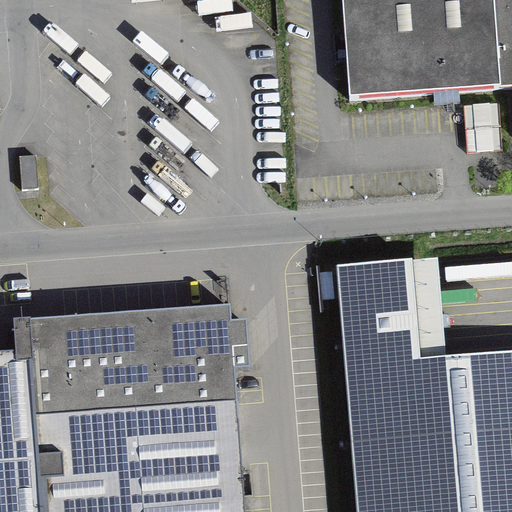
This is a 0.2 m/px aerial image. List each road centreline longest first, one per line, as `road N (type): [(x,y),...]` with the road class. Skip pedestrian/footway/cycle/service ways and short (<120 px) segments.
road 1 (residential): [(4,250),(511,212)]
road 2 (residential): [(0,149),(26,93),(20,0)]
